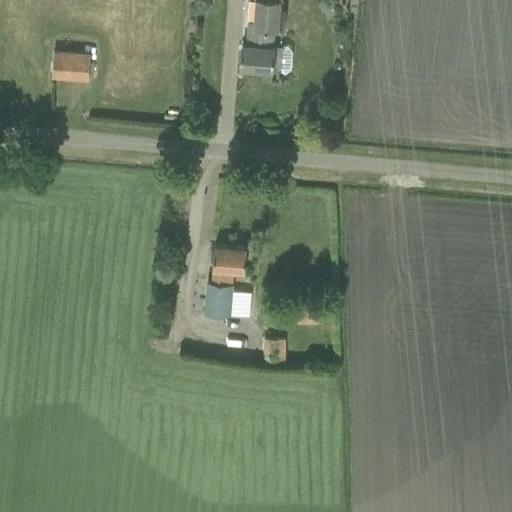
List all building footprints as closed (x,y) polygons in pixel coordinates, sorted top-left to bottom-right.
[(242,43),(240,67),(281,70),(285,72),(290,67),(292,50),(287,45),(283,45),(283,46),(273,45),(274,31),(278,32),(280,1),(270,0),(256,0),(254,30),(261,30),(260,44),(242,43)] [(54,51),(52,75),(89,79),(90,54),(54,51)] [(244,270),(246,246),(214,244),(213,268),(214,268),(212,282),(208,281),(205,312),(229,314),(233,269),(244,270)] [(319,322),(319,297),(270,298),(270,322),(319,322)] [(265,338),(265,362),(285,362),(285,338),(265,338)]
